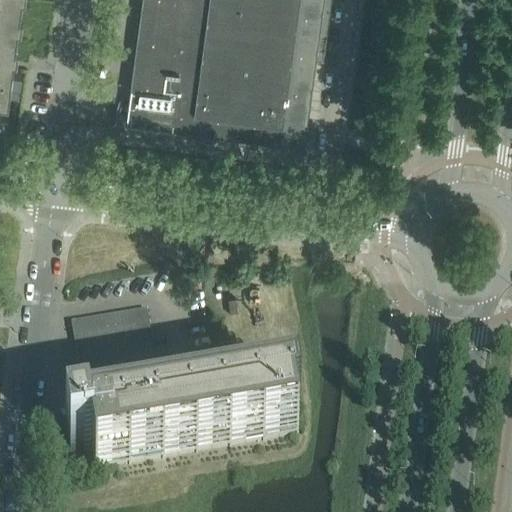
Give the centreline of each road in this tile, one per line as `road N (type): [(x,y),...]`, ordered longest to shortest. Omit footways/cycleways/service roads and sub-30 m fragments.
road 1 (residential): [(416,236),(53,193)]
road 2 (residential): [(53,193),(19,511)]
road 3 (tertiary): [(438,288),(406,511)]
road 4 (tertiary): [(455,511),(483,293)]
road 5 (tertiary): [(471,0),(449,198)]
road 6 (residential): [(53,193),(79,0)]
